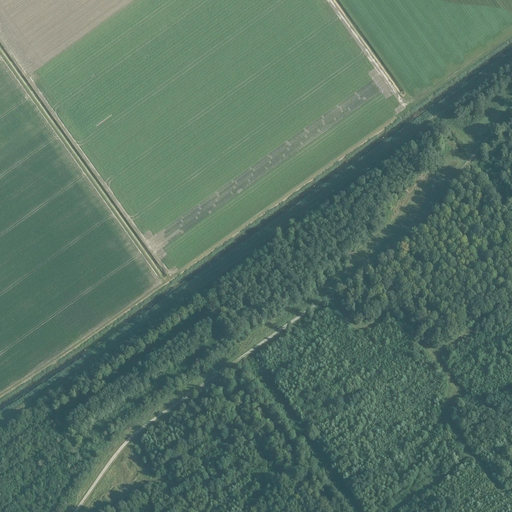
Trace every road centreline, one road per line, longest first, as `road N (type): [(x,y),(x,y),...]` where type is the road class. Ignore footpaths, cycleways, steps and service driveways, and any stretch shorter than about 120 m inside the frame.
road 1 (track): [(0,421),(511,61)]
road 2 (track): [(511,108),(408,235),(136,432),(74,511)]
road 3 (track): [(511,490),(500,488),(448,420),(453,387),(403,313),(391,309),(358,328),(329,294)]
